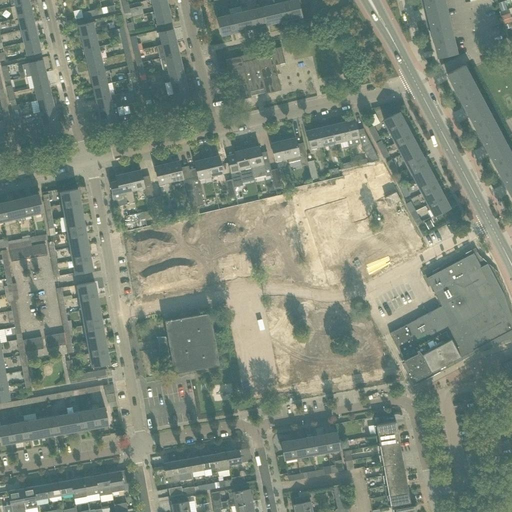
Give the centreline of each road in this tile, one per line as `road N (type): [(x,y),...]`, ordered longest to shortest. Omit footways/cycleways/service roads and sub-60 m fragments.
road 1 (residential): [(115,314),(237,291),(349,294),(489,223)]
road 2 (residential): [(216,127),(414,81)]
road 3 (residential): [(83,158),(45,0)]
road 4 (tertiary): [(489,223),(414,81)]
road 5 (residential): [(115,314),(83,158)]
road 6 (residential): [(255,416),(405,394)]
road 7 (residential): [(0,472),(135,444)]
road 8 (residential): [(83,158),(216,127)]
road 9 (residential): [(135,444),(115,314)]
road 10 (residential): [(216,127),(186,0)]
road 11 (residential): [(135,444),(255,416)]
